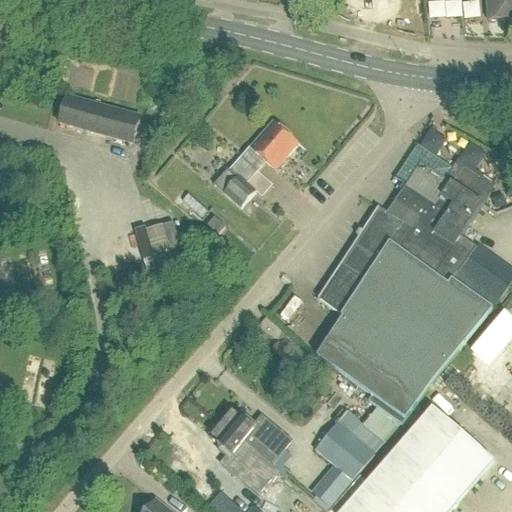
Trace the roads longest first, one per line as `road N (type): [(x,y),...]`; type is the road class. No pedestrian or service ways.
road 1 (unclassified): [(429,81),(397,133),(64,511)]
road 2 (tertiary): [(429,81),(223,31),(47,0)]
